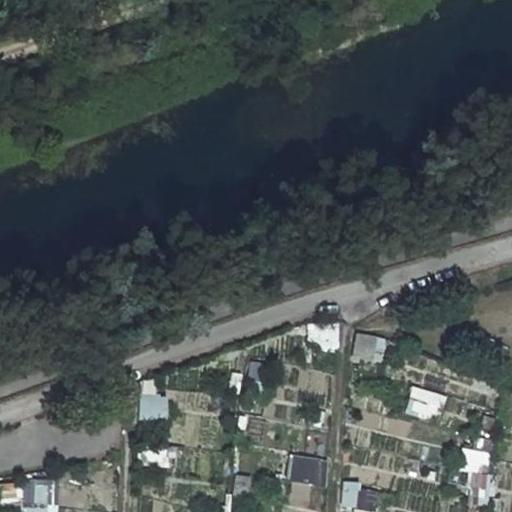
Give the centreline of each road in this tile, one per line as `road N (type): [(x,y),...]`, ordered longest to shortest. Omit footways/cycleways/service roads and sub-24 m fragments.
road 1 (track): [(366,289),(345,321),(328,511)]
road 2 (track): [(142,0),(0,53)]
road 3 (track): [(124,511),(132,369)]
